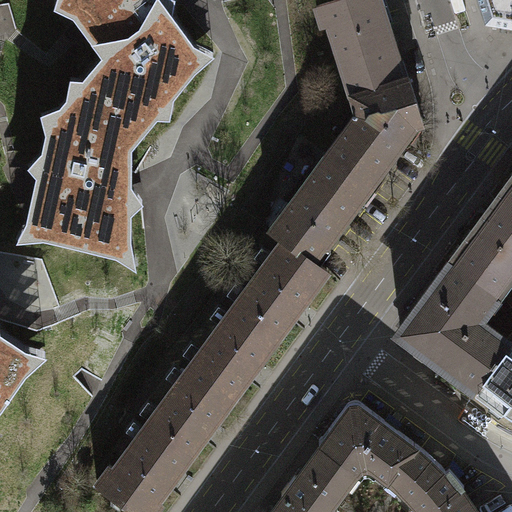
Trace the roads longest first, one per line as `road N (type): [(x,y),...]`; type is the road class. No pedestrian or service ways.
road 1 (secondary): [(339,339),(507,114)]
road 2 (secondary): [(210,511),(339,339)]
road 3 (residential): [(339,339),(511,459)]
road 4 (residential): [(507,114),(463,75),(441,0)]
